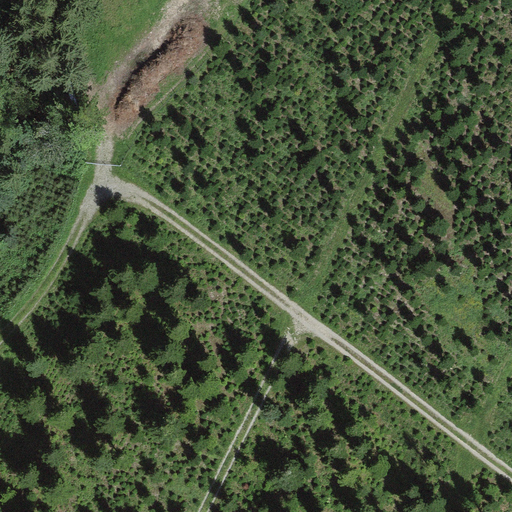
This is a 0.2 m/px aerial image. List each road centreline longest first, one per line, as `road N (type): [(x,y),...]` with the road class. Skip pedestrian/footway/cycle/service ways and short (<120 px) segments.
road 1 (track): [(511,478),(140,196),(107,187)]
road 2 (track): [(458,0),(297,316)]
road 3 (track): [(239,0),(107,165),(107,187)]
road 4 (track): [(0,329),(107,187)]
